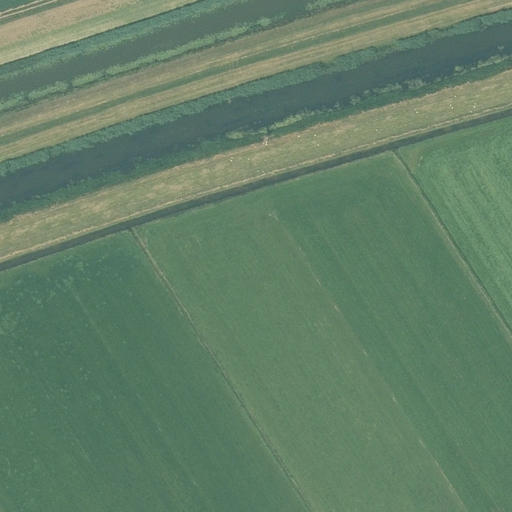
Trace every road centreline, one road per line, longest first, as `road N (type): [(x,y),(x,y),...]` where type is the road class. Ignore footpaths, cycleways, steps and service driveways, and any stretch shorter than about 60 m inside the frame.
road 1 (track): [(0,236),(511,90)]
road 2 (track): [(0,133),(285,41),(451,0)]
